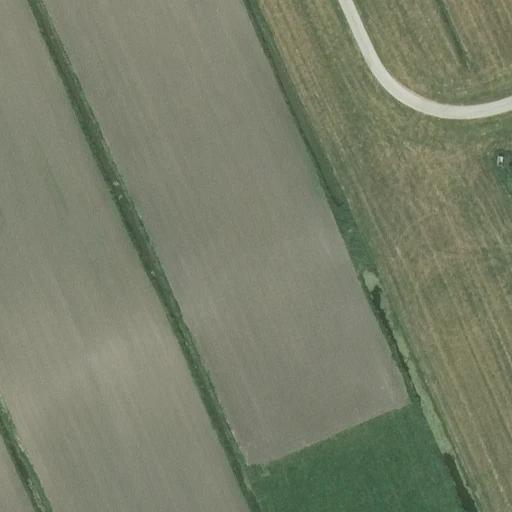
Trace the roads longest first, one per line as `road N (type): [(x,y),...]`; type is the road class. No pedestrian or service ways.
road 1 (track): [(395,93),(364,216),(328,240),(281,310),(351,511)]
road 2 (track): [(511,107),(440,113),(395,93),(344,0)]
